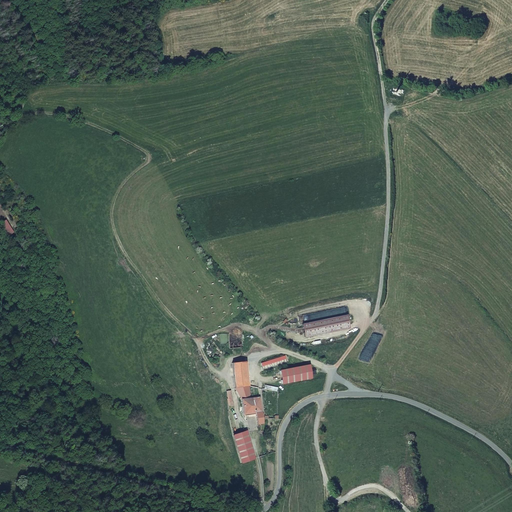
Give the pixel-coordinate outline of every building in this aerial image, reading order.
[(351,311),(305,320),(306,329),(353,320),(351,311)] [(286,352),(261,360),(262,364),(287,356),(286,352)] [(248,383),(245,358),(231,360),(234,383),(234,385),(240,397),(242,411),(253,410),(250,395),(248,383)] [(283,381),(313,376),(311,363),(282,367),(283,381)] [(260,393),(250,395),(253,410),(253,412),(256,412),(258,421),(264,419),(262,410),(260,393)] [(259,426),(258,421),(256,412),(253,412),(247,413),(251,428),(259,426)] [(240,459),(254,455),(247,428),(232,433),(240,459)]
